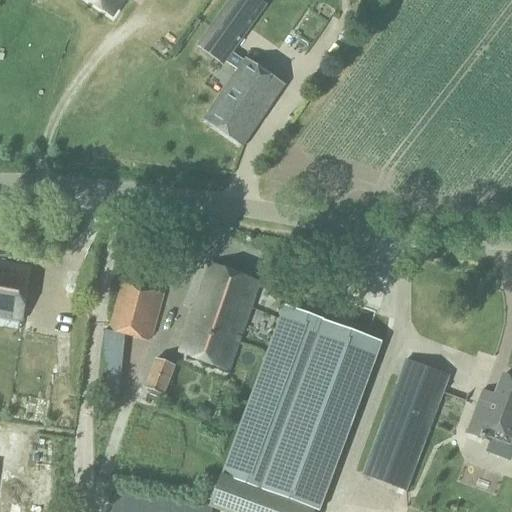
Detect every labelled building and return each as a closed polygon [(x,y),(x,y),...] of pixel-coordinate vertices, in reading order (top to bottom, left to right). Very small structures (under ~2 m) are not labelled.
[(3,0),(40,19),(49,0),(3,0)] [(229,0),(198,46),(223,63),(267,0),(229,0)] [(243,146),(284,87),(245,60),(220,97),(218,95),(208,110),(210,112),(205,120),(243,146)] [(386,295),(396,263),(373,256),(363,288),(386,295)] [(0,317),(22,321),(29,269),(0,265),(0,317)] [(225,370),(260,286),(213,267),(178,351),(225,370)] [(148,343),(161,295),(124,285),(111,332),(148,343)] [(249,329),(270,337),(279,312),(257,305),(249,329)] [(225,511),(314,511),(377,343),(286,309),(212,507),(225,511)] [(501,350),(511,352),(511,350),(511,328),(507,328),(501,350)] [(29,331),(24,363),(76,373),(81,338),(29,331)] [(165,394),(175,366),(157,360),(147,388),(165,394)] [(407,491),(450,377),(408,362),(365,476),(407,491)] [(83,379),(101,378),(100,363),(83,363),(83,379)] [(104,383),(119,387),(125,370),(110,365),(104,383)] [(511,379),(504,376),(495,404),(482,399),(469,433),(492,441),(486,457),(511,466),(511,462),(511,379)] [(0,431),(49,429),(47,388),(1,390),(2,399),(0,398),(0,431)] [(8,436),(6,495),(43,497),(44,437),(8,436)] [(211,511),(212,507),(115,490),(111,511),(211,511)]
